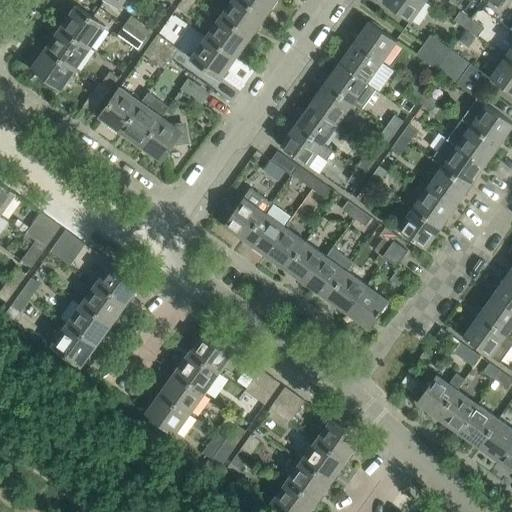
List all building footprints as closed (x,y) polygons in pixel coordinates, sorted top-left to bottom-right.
[(186,13),(195,0),(181,0),(177,7),(186,13)] [(250,36),(264,16),(242,0),(232,0),(221,16),(250,36)] [(242,0),(264,16),(275,0),(242,0)] [(424,0),(383,0),(383,1),(411,20),(424,0)] [(496,9),(502,0),(489,0),(488,2),(496,9)] [(105,25),(76,4),(70,12),(65,11),(59,20),(62,24),(61,25),(90,46),(105,25)] [(465,29),(471,20),(460,12),(454,21),(465,29)] [(153,30),(132,14),(124,24),(146,40),(153,30)] [(235,57),(250,36),(221,16),(206,37),(235,57)] [(369,20),(355,41),(381,59),(396,39),(369,20)] [(483,28),(471,20),(465,29),(476,37),(483,28)] [(146,40),(124,24),(117,35),(138,51),(146,40)] [(90,46),(61,25),(56,33),(50,30),(43,40),(47,45),(46,46),(76,67),(90,46)] [(465,30),(459,39),(468,45),(474,36),(465,30)] [(178,48),(158,33),(151,43),(161,50),(171,58),(178,48)] [(430,34),(423,44),(443,58),(450,48),(430,34)] [(220,78),(235,57),(206,37),(191,58),(204,66),(220,78)] [(381,59),(355,41),(340,62),(366,80),(367,80),(381,59)] [(153,61),(161,50),(151,43),(143,54),(153,61)] [(443,58),(423,44),(416,53),(436,68),(443,58)] [(76,67),(46,46),(41,53),(36,51),(28,61),(33,65),(32,67),(36,70),(35,72),(39,75),(41,73),(61,87),(76,67)] [(490,77),(471,63),(450,48),(443,58),(482,85),(485,87),(492,77),(490,77)] [(163,68),(171,58),(161,50),(153,61),(163,68)] [(511,91),(511,60),(505,56),(490,77),(492,77),(511,91)] [(482,85),(443,58),(436,68),(474,95),(482,85)] [(366,80),(340,62),(325,82),(352,101),(352,100),(362,108),(377,87),(367,80),(366,80)] [(98,83),(109,91),(119,77),(109,70),(100,84),(98,83)] [(188,78),(181,88),(202,103),(210,93),(188,78)] [(352,101),(325,82),(310,103),(337,121),(352,101)] [(94,112),(109,91),(98,83),(83,104),(94,112)] [(420,102),(427,93),(415,85),(409,94),(420,102)] [(120,130),(141,101),(120,86),(99,115),(120,130)] [(141,145),(162,115),(169,105),(148,91),(141,101),(120,130),(141,145)] [(438,101),(427,93),(420,102),(432,110),(438,101)] [(511,125),(511,121),(497,111),(478,97),(463,118),(499,143),(511,125)] [(337,121),(310,103),(296,123),(322,142),(323,141),(337,121)] [(395,114),(387,125),(396,131),(404,121),(395,114)] [(175,125),(162,115),(141,145),(162,160),(175,142),(186,139),(184,124),(175,125)] [(484,164),(499,143),(463,118),(448,138),(484,164)] [(322,142),(296,123),(281,144),(307,163),(316,150),(327,159),(334,150),(323,141),(322,142)] [(409,124),(401,135),(410,141),(418,130),(409,124)] [(387,144),(396,131),(387,125),(378,138),(387,144)] [(401,154),(410,141),(401,135),(392,148),(401,154)] [(470,185),(484,164),(448,138),(434,158),(442,163),(441,165),(470,185)] [(298,164),(277,149),(271,159),(291,174),(298,164)] [(365,156),(357,166),(366,173),(374,162),(365,156)] [(319,178),(298,164),(291,174),(312,188),(319,178)] [(455,206),(470,185),(441,165),(427,186),(455,206)] [(357,185),(366,173),(357,166),(348,179),(357,185)] [(379,166),(371,176),(380,182),(388,172),(379,166)] [(371,195),(380,182),(371,176),(362,189),(371,195)] [(323,196),(330,186),(319,178),(312,188),(323,196)] [(15,192),(0,181),(0,212),(0,213),(15,192)] [(264,211),(265,211),(272,202),(251,186),(224,224),(245,239),(264,211)] [(440,226),(455,206),(427,186),(412,207),(440,226)] [(353,218),(360,208),(348,199),(341,210),(353,218)] [(426,247),(440,226),(412,207),(398,227),(426,247)] [(373,216),(360,208),(353,218),(365,227),(373,216)] [(35,239),(51,218),(41,211),(25,233),(35,239)] [(265,253),(285,225),(265,211),(264,211),(245,239),(265,253)] [(45,247),(61,225),(51,218),(35,239),(45,247)] [(286,268),(306,240),(285,225),(265,253),(286,268)] [(394,239),(397,234),(386,226),(379,235),(384,238),(378,246),(385,252),(394,239)] [(59,256),(75,235),(66,228),(50,250),(59,256)] [(70,264),(85,243),(75,235),(59,256),(70,264)] [(397,265),(405,254),(408,249),(394,239),(385,252),(383,255),(397,265)] [(307,283),(327,255),(306,240),(286,268),(307,283)] [(328,297),(347,270),(353,262),(332,247),(327,255),(307,283),(328,297)] [(126,303),(141,282),(111,261),(96,282),(126,303)] [(18,266),(7,281),(16,287),(27,273),(18,266)] [(399,285),(408,273),(399,266),(390,278),(399,285)] [(348,312),(368,284),(347,270),(328,297),(348,312)] [(511,276),(508,273),(493,294),(511,307),(511,276)] [(32,276),(21,291),(30,297),(41,283),(32,276)] [(0,296),(6,300),(16,287),(7,281),(0,291),(0,296)] [(111,323),(126,303),(96,282),(82,302),(111,323)] [(389,299),(373,288),(368,284),(348,312),(369,327),(389,299)] [(21,310),(30,297),(21,291),(12,304),(21,310)] [(511,324),(511,307),(493,294),(478,315),(505,334),(511,324)] [(96,344),(111,323),(82,302),(67,323),(96,344)] [(511,342),(511,338),(505,334),(478,315),(463,335),(499,361),(511,342)] [(81,365),(96,344),(67,323),(52,344),(81,365)] [(235,349),(206,328),(191,349),(220,370),(235,349)] [(481,356),(460,341),(453,351),(474,366),(481,356)] [(220,370),(191,349),(176,370),(205,391),(220,370)] [(494,380),(501,370),(489,361),(482,372),(494,380)] [(255,396),(270,375),(261,368),(245,389),(255,396)] [(205,391),(176,370),(161,390),(190,411),(205,391)] [(511,379),(511,377),(501,370),(494,380),(506,388),(511,379)] [(438,416),(457,388),(465,378),(456,372),(449,382),(436,373),(417,401),(438,416)] [(265,403),(280,382),(270,375),(255,396),(265,403)] [(280,414),(295,392),(285,385),(270,407),(280,414)] [(458,430),(478,403),(457,388),(438,416),(458,430)] [(190,411),(161,390),(146,411),(175,432),(190,411)] [(290,421),(305,400),(295,392),(280,414),(290,421)] [(479,445),(499,417),(478,403),(458,430),(479,445)] [(500,460),(511,442),(511,427),(499,417),(479,445),(500,460)] [(345,460),(360,439),(331,418),(316,439),(345,460)] [(237,423),(226,438),(235,444),(246,429),(237,423)] [(251,433),(240,448),(249,455),(260,439),(251,433)] [(220,464),(235,444),(226,438),(212,459),(220,464)] [(330,480),(345,460),(316,439),(301,460),(330,480)] [(511,468),(511,442),(500,460),(511,468)] [(240,468),(249,455),(240,448),(231,461),(240,468)] [(316,501),(330,480),(301,460),(286,480),(316,501)] [(286,511),(307,511),(316,501),(286,480),(271,501),(286,511)]
